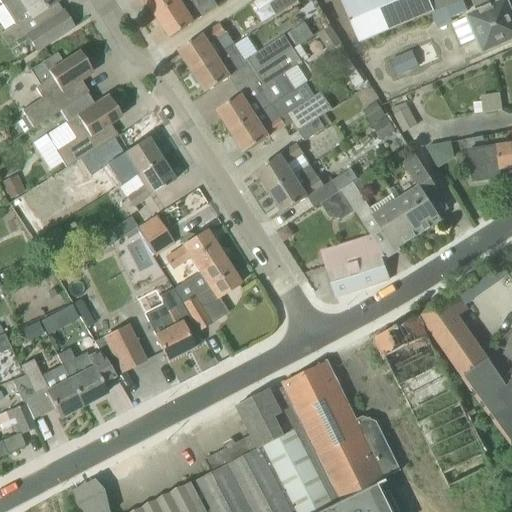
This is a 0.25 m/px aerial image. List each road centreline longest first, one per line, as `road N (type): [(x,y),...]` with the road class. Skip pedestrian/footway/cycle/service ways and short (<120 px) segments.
road 1 (unclassified): [(320,337),(102,0)]
road 2 (unclassified): [(0,504),(320,337)]
road 3 (unclassified): [(320,337),(511,226)]
